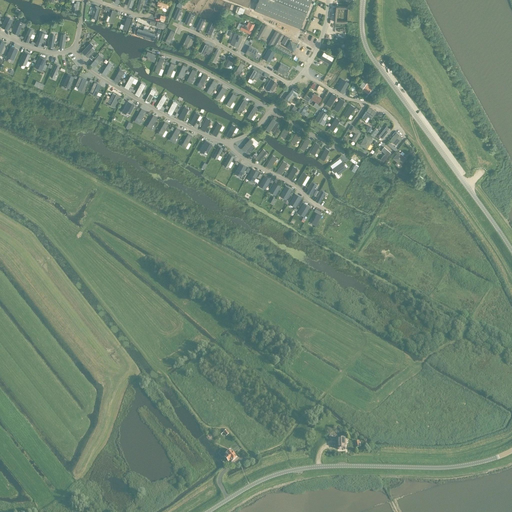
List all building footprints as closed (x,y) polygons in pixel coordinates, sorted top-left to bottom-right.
[(257,0),(254,10),(300,28),(310,0),(257,0)] [(92,13),(91,17),(95,19),(99,7),(95,5),(93,9),(93,10),(92,13)] [(336,6),(334,22),(347,22),(348,7),(336,6)] [(178,8),(173,18),(177,19),(182,9),(178,8)] [(113,23),(116,11),(112,10),(108,22),(113,23)] [(189,13),(184,23),(188,24),(193,14),(189,13)] [(6,17),(1,27),(8,30),(12,21),(6,17)] [(127,17),(123,29),(127,30),(131,18),(127,17)] [(200,18),(196,28),(200,30),(204,20),(200,18)] [(17,21),(12,32),(18,35),(22,25),(20,24),(20,22),(17,21)] [(239,28),(250,33),(254,24),(249,21),(246,26),(242,23),(239,28)] [(212,23),(207,35),(211,36),(216,25),(212,23)] [(256,37),(260,39),(267,26),(263,23),(256,37)] [(135,27),(133,33),(136,34),(144,36),(145,38),(153,40),(153,38),(155,34),(154,33),(149,32),(150,29),(148,29),(144,27),(143,30),(138,28),(135,27)] [(28,29),(23,41),(28,43),(33,32),(32,31),(28,29)] [(171,30),(165,41),(169,43),(175,32),(171,30)] [(292,53),(277,45),(282,34),(275,30),(268,43),(290,56),(292,53)] [(40,32),(36,44),(41,46),(44,37),(45,35),(45,33),(40,32)] [(234,45),(237,46),(241,36),(235,33),(232,40),(235,41),(234,45)] [(183,45),(189,48),(194,38),(188,35),(183,45)] [(281,42),(286,45),(290,39),(284,35),(281,42)] [(90,42),(82,51),(88,56),(94,49),(92,47),(93,45),(90,42)] [(209,55),(213,47),(205,43),(201,53),(205,55),(206,53),(209,55)] [(348,56),(349,58),(353,57),(348,43),(345,44),(346,46),(343,47),(347,56),(348,56)] [(7,56),(6,57),(13,60),(16,53),(18,49),(11,46),(7,56)] [(249,46),(245,53),(254,58),(257,54),(255,53),(257,50),(249,46)] [(217,49),(211,60),(215,62),(220,51),(217,49)] [(147,52),(146,54),(148,55),(147,58),(150,59),(149,60),(154,62),(156,58),(153,57),(155,54),(156,54),(147,50),(147,51),(147,52)] [(25,51),(20,62),(22,63),(23,63),(26,64),(30,54),(25,51)] [(323,51),(319,57),(329,63),(333,57),(323,51)] [(98,55),(90,65),(93,67),(98,63),(97,62),(101,57),(98,55)] [(224,65),(228,67),(229,63),(231,64),(232,62),(230,61),(233,57),(229,55),(224,65)] [(35,65),(35,66),(41,69),(44,63),(46,59),(40,56),(35,65)] [(159,58),(154,70),(158,71),(161,65),(162,65),(164,60),(159,58)] [(240,61),(235,72),(238,74),(241,68),(242,68),(245,64),(240,61)] [(109,62),(102,73),(105,75),(109,70),(108,70),(112,64),(109,62)] [(171,62),(166,74),(170,75),(175,64),(171,62)] [(288,67),(281,63),(277,70),(286,75),(288,71),(286,70),(288,67)] [(55,64),(50,75),(53,76),(55,76),(59,65),(55,64)] [(183,64),(178,75),(181,77),(184,71),(185,71),(187,66),(183,64)] [(119,69),(113,80),(117,82),(120,77),(120,76),(123,71),(119,69)] [(192,69),(187,81),(187,80),(191,82),(196,71),(192,69)] [(254,69),(249,78),(253,80),(254,78),(257,80),(261,73),(254,69)] [(329,83),(332,85),(339,72),(336,71),(329,83)] [(68,74),(63,84),(66,85),(66,86),(69,87),(73,76),(68,74)] [(203,74),(197,85),(200,87),(204,80),(205,81),(207,76),(203,74)] [(130,75),(124,86),(128,88),(134,77),(130,75)] [(339,90),(343,92),(351,78),(348,75),(344,82),(340,80),(336,88),(339,90)] [(80,76),(75,85),(79,87),(78,88),(78,89),(81,90),(84,83),(86,79),(80,76)] [(277,83),(274,81),(274,80),(271,78),(265,88),(268,90),(269,88),(273,90),(277,83)] [(213,79),(207,90),(210,92),(214,86),(215,87),(217,82),(213,79)] [(363,79),(362,81),(366,84),(363,88),(368,93),(373,86),(367,82),(363,79)] [(95,82),(90,91),(94,93),(93,93),(93,94),(96,96),(99,89),(101,85),(95,82)] [(141,82),(135,94),(139,96),(145,84),(141,82)] [(222,87),(216,97),(219,99),(222,93),(223,94),(226,89),(222,87)] [(293,94),(296,96),(299,93),(293,88),(285,98),(288,101),(293,94)] [(151,89),(145,100),(149,102),(155,91),(151,89)] [(110,98),(108,102),(111,103),(110,105),(114,107),(120,96),(116,94),(113,92),(110,98)] [(232,93),(226,104),(229,106),(233,99),(234,100),(236,95),(232,93)] [(311,98),(318,103),(321,97),(314,93),(311,98)] [(332,93),(326,103),(329,106),(336,95),(332,93)] [(163,95),(156,106),(160,108),(166,97),(163,95)] [(340,98),(334,108),(337,111),(344,100),(340,98)] [(237,110),(241,113),(247,102),(243,99),(237,110)] [(127,100),(122,111),(126,113),(126,111),(129,113),(134,104),(127,100)] [(173,100),(167,112),(171,114),(177,102),(173,100)] [(302,104),(298,110),(301,112),(303,114),(305,111),(308,107),(307,107),(308,105),(304,102),(303,104),(302,104)] [(350,104),(344,115),(348,117),(350,113),(354,107),(350,104)] [(184,106),(178,117),(182,119),(188,108),(184,106)] [(247,116),(251,119),(258,108),(254,106),(247,116)] [(369,114),(372,117),(376,111),(369,106),(362,117),(365,119),(369,114)] [(141,108),(135,119),(138,121),(142,115),(142,116),(145,111),(141,108)] [(322,110),(316,120),(319,122),(325,113),(322,110)] [(195,112),(190,122),(193,124),(199,114),(195,112)] [(153,115),(146,126),(150,128),(153,121),(154,122),(157,117),(153,115)] [(335,117),(329,128),(333,130),(335,127),(339,120),(335,117)] [(206,118),(201,128),(204,130),(210,120),(206,118)] [(266,129),(269,131),(270,129),(273,131),(279,123),(272,119),(266,129)] [(164,121),(158,132),(161,134),(165,128),(166,128),(168,124),(164,121)] [(218,122),(212,133),(216,135),(222,124),(218,122)] [(232,124),(226,135),(230,137),(236,126),(232,124)] [(280,135),(285,138),(291,128),(286,125),(280,135)] [(352,139),(355,141),(361,131),(353,126),(351,130),(356,132),(352,139)] [(382,138),(390,129),(386,126),(379,135),(382,138)] [(176,128),(169,138),(173,140),(176,134),(177,135),(180,130),(176,128)] [(291,141),(295,144),(301,134),(296,131),(291,141)] [(390,140),(395,144),(402,136),(396,132),(390,140)] [(188,133),(181,144),(185,146),(188,140),(189,141),(192,136),(188,133)] [(360,144),(367,148),(372,139),(365,135),(360,144)] [(300,148),(304,150),(310,139),(306,137),(300,148)] [(254,145),(251,142),(252,141),(250,139),(242,148),(247,153),(254,145)] [(206,140),(200,150),(203,152),(204,151),(207,152),(212,143),(206,140)] [(309,152),(314,155),(320,145),(315,142),(309,152)] [(218,145),(213,156),(217,158),(223,148),(218,145)] [(380,158),(383,161),(390,152),(384,147),(381,150),(385,153),(380,158)] [(263,148),(256,158),(259,161),(267,152),(263,148)] [(326,148),(320,158),(324,161),(330,151),(326,148)] [(398,152),(393,158),(397,161),(395,163),(400,167),(402,165),(401,164),(406,158),(398,152)] [(229,154),(224,164),(228,166),(234,156),(229,154)] [(272,155),(266,165),(270,168),(276,158),(272,155)] [(283,161),(277,171),(281,174),(287,163),(283,161)] [(338,173),(346,167),(342,161),(332,168),(334,171),(336,170),(338,173)] [(240,163),(235,171),(241,175),(246,167),(240,163)] [(293,166),(287,177),(291,179),(297,169),(293,166)] [(252,168),(247,177),(254,180),(259,172),(252,168)] [(303,173),(297,183),(301,185),(307,175),(303,173)] [(264,175),(259,184),(266,187),(271,179),(264,175)] [(275,181),(270,190),(276,193),(281,185),(275,181)] [(312,182),(306,192),(311,195),(317,184),(312,182)] [(286,186),(281,194),(287,198),(292,189),(286,186)] [(321,190),(315,200),(320,203),(325,193),(321,190)] [(295,193),(290,202),(296,205),(301,197),(295,193)] [(303,203),(298,211),(305,215),(310,206),(303,203)] [(317,213),(312,223),(316,226),(321,215),(317,213)] [(231,463),(237,458),(230,450),(225,455),(226,456),(224,458),(225,459),(224,460),(226,462),(227,461),(228,463),(230,461),(231,463)]
